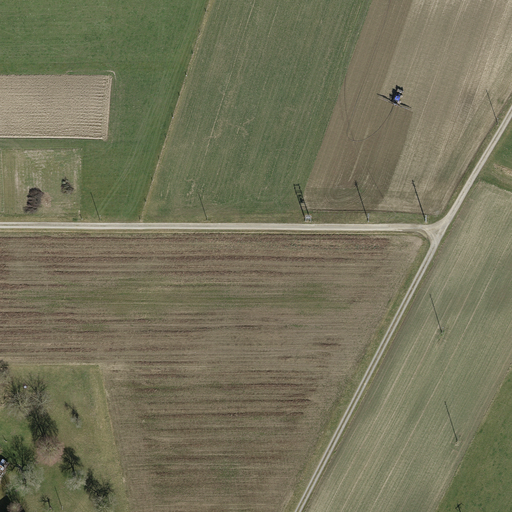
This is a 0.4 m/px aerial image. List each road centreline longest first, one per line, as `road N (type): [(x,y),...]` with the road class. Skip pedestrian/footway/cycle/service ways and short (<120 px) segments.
road 1 (track): [(443,227),(0,225)]
road 2 (track): [(443,227),(299,511)]
road 3 (track): [(511,113),(443,227)]
